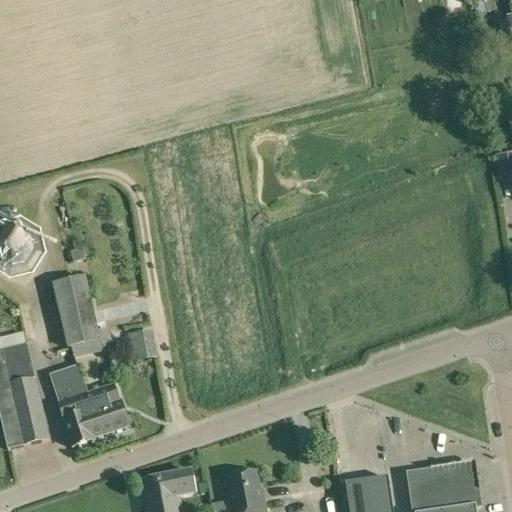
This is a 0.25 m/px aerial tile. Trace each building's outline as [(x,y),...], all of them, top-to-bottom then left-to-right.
[(511,0),(466,0),(467,5),(486,0),(509,0),(511,10),(511,20),(508,21),(511,35),(511,0)] [(511,154),(496,157),(498,180),(511,177),(511,154)] [(105,236),(113,232),(105,215),(97,218),(105,236)] [(25,268),(34,254),(32,242),(16,233),(5,235),(0,243),(0,262),(13,271),(25,268)] [(70,252),(76,271),(89,268),(84,249),(70,252)] [(101,343),(86,278),(53,286),(68,350),(101,343)] [(139,325),(153,325),(152,298),(138,298),(139,325)] [(28,348),(0,353),(0,419),(7,450),(49,441),(28,348)] [(79,368),(51,377),(60,405),(58,406),(72,449),(130,430),(116,387),(89,396),(79,368)] [(479,508),(473,467),(408,477),(412,501),(413,511),(476,511),(476,508),(479,508)] [(142,482),(147,511),(182,511),(181,504),(191,503),(192,506),(199,505),(195,486),(199,486),(197,473),(193,474),(192,473),(142,482)] [(227,479),(233,511),(266,511),(264,499),(262,499),(257,473),(227,479)] [(393,511),(389,480),(345,486),(349,511),(393,511)] [(332,511),(332,491),(312,491),(312,511),(332,511)]
